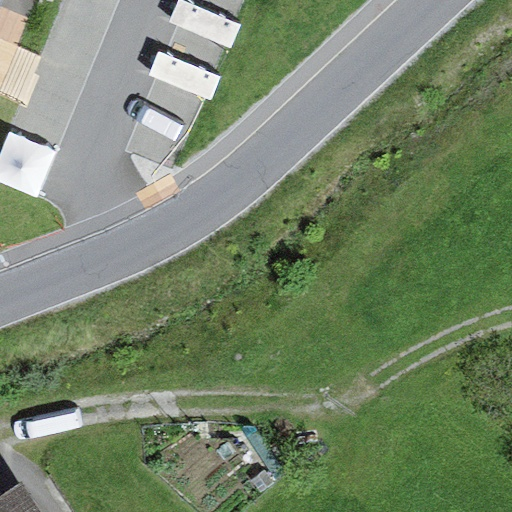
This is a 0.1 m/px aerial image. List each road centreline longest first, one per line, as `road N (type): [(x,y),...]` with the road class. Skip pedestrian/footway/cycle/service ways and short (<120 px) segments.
road 1 (residential): [(0,302),(106,264),(213,205),(443,0)]
road 2 (track): [(511,320),(455,333),(346,391),(304,403),(129,404),(0,430)]
